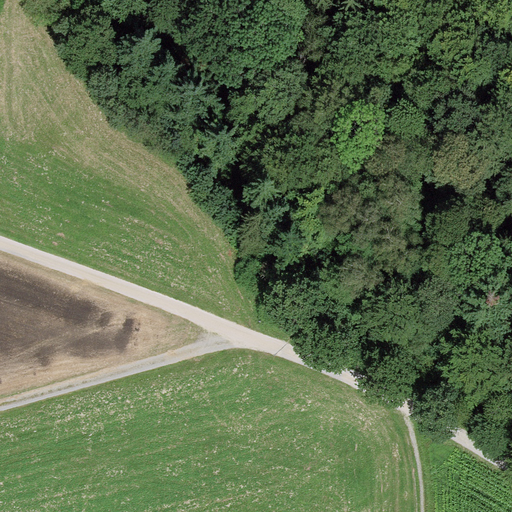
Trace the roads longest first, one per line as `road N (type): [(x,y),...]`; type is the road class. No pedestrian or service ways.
road 1 (track): [(511,453),(402,394),(0,240)]
road 2 (track): [(0,405),(255,338)]
road 3 (track): [(402,394),(422,511)]
